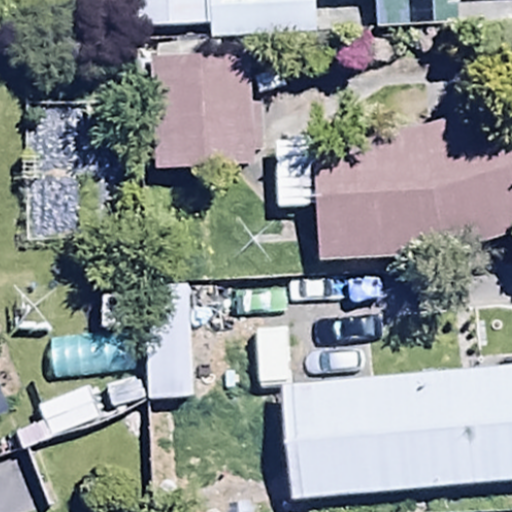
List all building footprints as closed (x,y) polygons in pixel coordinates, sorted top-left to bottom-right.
[(318,46),(316,0),(126,0),(128,39),(211,36),(211,50),(318,46)] [(338,0),(339,7),(390,4),(392,49),(475,44),(472,0),(338,0)] [(275,65),(174,65),(174,198),(275,198),(275,65)] [(511,136),(287,155),(293,227),(329,224),(334,279),(511,264),(511,136)] [(191,296),(149,296),(150,411),(193,411),(191,296)] [(511,379),(292,397),(301,511),(352,511),(511,499),(511,379)] [(85,398),(40,416),(54,451),(99,433),(85,398)]
